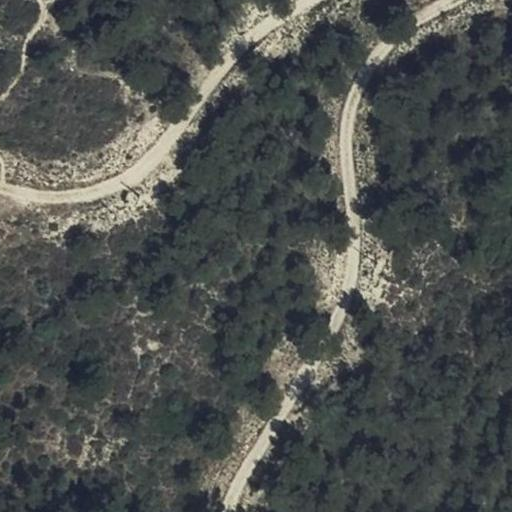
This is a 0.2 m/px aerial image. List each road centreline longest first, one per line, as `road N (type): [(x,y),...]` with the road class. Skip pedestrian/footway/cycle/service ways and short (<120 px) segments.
road 1 (track): [(228,511),(329,331),(350,270),(349,115),(379,55),(461,0)]
road 2 (track): [(313,0),(249,41),(138,173),(90,195),(36,197),(0,184)]
